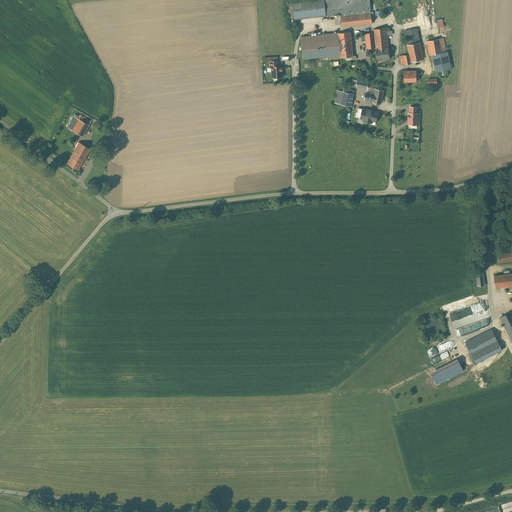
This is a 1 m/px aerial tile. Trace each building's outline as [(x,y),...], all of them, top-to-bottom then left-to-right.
[(297,19),(329,15),(327,0),(319,0),(295,3),(297,19)] [(327,0),(329,15),(343,13),(373,10),(372,0),(327,0)] [(343,13),(345,26),(375,23),(373,10),(343,13)] [(373,30),(374,32),(375,47),(376,49),(388,48),(386,27),(374,29),(373,29),(373,30)] [(406,35),(408,46),(421,44),(420,32),(419,29),(406,31),(406,35)] [(350,31),(334,33),(337,58),(343,57),(345,57),(353,56),(350,31)] [(375,47),(374,32),(372,32),(365,33),(366,49),(375,47)] [(337,58),(334,33),(326,34),(301,37),(303,58),(328,56),(329,59),(337,58)] [(432,56),(434,56),(444,54),(443,52),(442,40),(429,42),(432,56)] [(421,44),(408,46),(410,55),(411,62),(424,60),(421,44)] [(388,48),(376,49),(377,60),(382,59),(382,60),(388,60),(388,58),(389,58),(388,48)] [(444,54),(434,56),(436,71),(451,69),(449,53),(448,53),(444,54)] [(272,67),(272,78),(283,78),(282,63),(279,63),(279,59),(270,60),(270,68),(272,67)] [(404,71),(404,81),(416,81),(416,71),(404,71)] [(384,90),(375,89),(374,94),(367,92),(366,92),(364,100),(381,103),(384,90)] [(353,94),(343,92),(339,91),(336,103),(351,106),(353,94)] [(356,112),(355,117),(360,118),(363,119),(363,121),(371,123),(372,123),(372,121),(376,121),(378,112),(371,111),(371,110),(367,109),(367,110),(362,109),(358,108),(357,112),(356,112)] [(417,113),(409,113),(408,124),(417,124),(418,113),(417,113)] [(69,127),(85,136),(91,124),(75,115),(69,127)] [(79,142),(67,164),(78,170),(91,148),(79,142)] [(511,253),(497,254),(498,263),(511,261),(511,253)] [(476,271),(477,287),(484,286),(483,271),(476,271)] [(511,275),(494,277),(495,289),(511,287),(511,275)] [(466,307),(451,311),(453,320),(469,315),(466,307)] [(511,312),(511,311),(500,317),(511,341),(511,312)] [(476,363),(500,350),(502,349),(501,349),(491,329),(465,342),(476,363)] [(499,363),(494,371),(501,376),(511,358),(511,355),(502,349),(501,349),(502,349),(500,350),(494,360),(499,363)] [(457,358),(431,372),(433,376),(459,362),(457,358)] [(459,362),(433,376),(437,383),(463,370),(459,362)]
